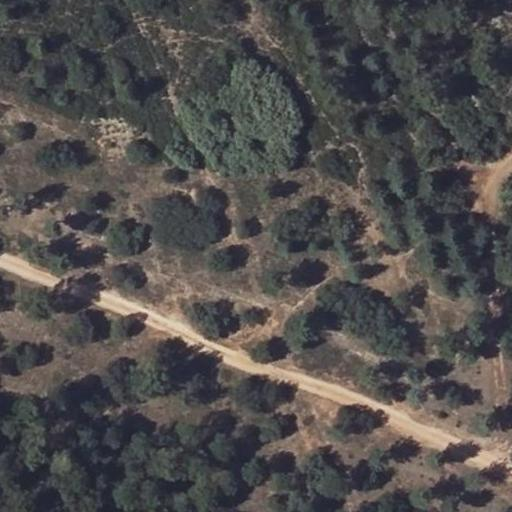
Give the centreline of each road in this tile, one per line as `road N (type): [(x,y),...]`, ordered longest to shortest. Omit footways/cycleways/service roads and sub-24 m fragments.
road 1 (track): [(511,471),(0,257)]
road 2 (track): [(503,467),(488,204),(511,164)]
